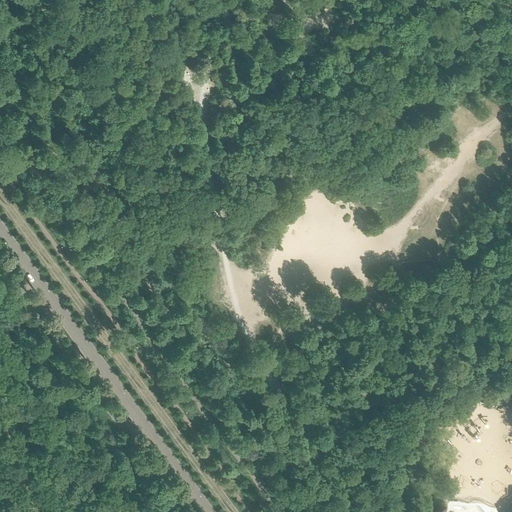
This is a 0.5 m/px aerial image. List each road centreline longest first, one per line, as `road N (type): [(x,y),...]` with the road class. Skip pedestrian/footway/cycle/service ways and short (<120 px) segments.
road 1 (unknown): [(511,195),(452,260),(254,373),(220,336),(178,311),(84,158),(0,57)]
road 2 (tertiary): [(208,511),(0,229)]
